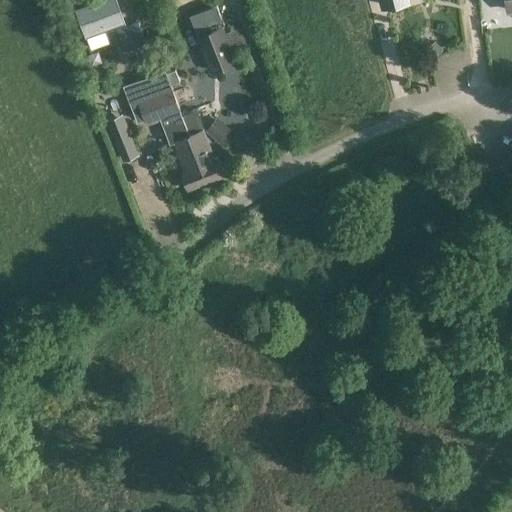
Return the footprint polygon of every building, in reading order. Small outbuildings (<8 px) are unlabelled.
[(114,0),(108,0),(79,11),(88,35),(123,22),(114,0)] [(215,3),(189,15),(197,32),(194,33),(210,71),(236,61),(221,22),(223,21),(215,3)] [(137,21),(118,29),(125,48),(144,40),(137,21)] [(443,50),(435,40),(424,50),(432,59),(443,50)] [(164,67),(127,82),(140,118),(146,116),(148,122),(160,117),(170,142),(175,140),(188,135),(180,112),(170,84),(180,80),(176,70),(166,73),(164,67)] [(188,135),(175,140),(186,168),(181,170),(188,187),(225,173),(218,156),(215,157),(195,106),(180,112),(188,135)] [(215,116),(205,127),(220,142),(231,131),(215,116)] [(129,134),(116,139),(124,159),(138,154),(129,134)]
